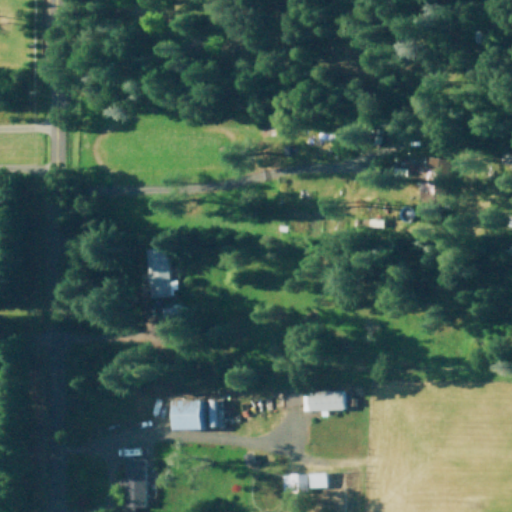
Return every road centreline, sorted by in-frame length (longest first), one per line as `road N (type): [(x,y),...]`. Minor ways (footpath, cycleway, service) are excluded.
road 1 (tertiary): [(52,511),(47,0)]
road 2 (residential): [(53,191),(190,190),(354,170)]
